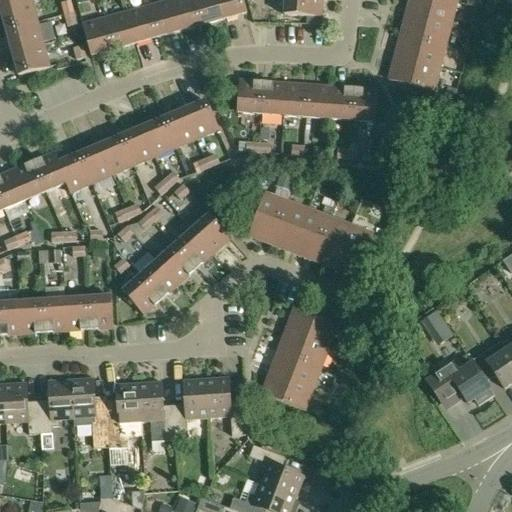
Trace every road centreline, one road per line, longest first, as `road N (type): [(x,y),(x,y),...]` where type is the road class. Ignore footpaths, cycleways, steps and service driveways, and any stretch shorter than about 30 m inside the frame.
road 1 (residential): [(0,360),(212,346),(212,299),(258,263),(354,299)]
road 2 (residential): [(6,133),(149,78),(239,55),(350,60),(356,0)]
road 3 (residential): [(511,441),(354,511)]
